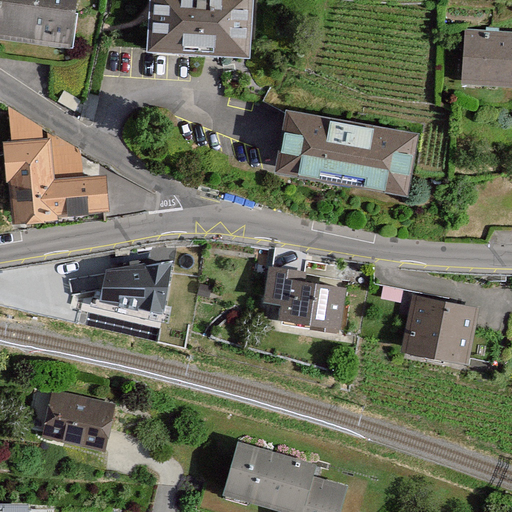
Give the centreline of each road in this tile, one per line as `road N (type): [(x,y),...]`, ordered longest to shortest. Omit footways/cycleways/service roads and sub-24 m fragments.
road 1 (residential): [(192,219),(374,249),(511,259)]
road 2 (residential): [(0,84),(169,187),(192,219)]
road 3 (residential): [(0,249),(192,219)]
